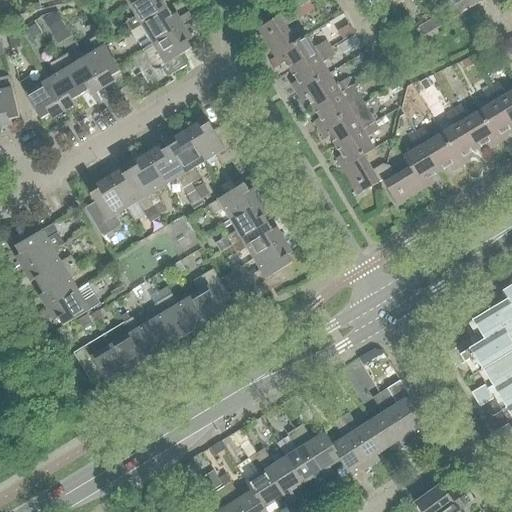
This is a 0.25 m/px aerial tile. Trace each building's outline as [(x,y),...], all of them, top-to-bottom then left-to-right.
[(130,32),(167,9),(163,2),(166,0),(138,0),(129,6),(135,17),(125,23),(130,32)] [(281,0),(288,11),(294,7),(300,17),(312,10),(307,0),(281,0)] [(463,0),(454,5),(460,14),(470,8),(465,0),(463,0)] [(152,45),(183,26),(175,14),(171,16),(167,9),(130,32),(135,40),(146,34),(152,45)] [(288,11),(275,19),(257,30),(274,57),(295,44),(294,43),(284,27),(294,21),(288,11)] [(65,27),(56,13),(43,21),(52,35),(65,27)] [(428,21),(433,30),(444,24),(438,15),(428,21)] [(417,28),(423,37),(433,30),(428,21),(417,28)] [(37,30),(33,24),(25,29),(29,36),(37,30)] [(183,26),(152,45),(142,51),(150,65),(151,66),(152,67),(153,68),(154,68),(156,69),(157,69),(159,68),(160,68),(166,78),(185,67),(179,56),(191,49),(186,41),(191,39),(183,26)] [(349,28),(339,35),(343,41),(353,34),(349,28)] [(354,35),(346,40),(352,49),(360,44),(354,35)] [(120,72),(97,36),(88,41),(95,51),(84,58),(102,89),(115,81),(112,77),(120,72)] [(284,62),(290,72),(329,49),(325,41),(313,49),(305,37),(294,43),(295,44),(274,57),(279,66),(284,62)] [(9,39),(11,50),(19,48),(17,38),(9,39)] [(291,85),(296,94),(328,75),(321,63),(334,56),(329,49),(290,72),(296,82),(291,85)] [(102,89),(84,58),(73,65),(66,54),(58,60),(80,96),(87,92),(90,96),(102,89)] [(465,69),(472,66),(468,59),(462,62),(465,69)] [(80,96),(58,60),(49,65),(56,75),(45,82),(63,112),(76,105),(73,101),(80,96)] [(307,99),(313,109),(352,86),(347,78),(335,86),(328,75),(296,94),(301,103),(307,99)] [(0,91),(0,127),(11,125),(10,121),(19,118),(11,88),(8,77),(0,78),(0,89),(0,91)] [(51,120),(63,112),(45,82),(33,88),(27,78),(18,84),(24,94),(41,121),(48,116),(51,120)] [(426,80),(419,84),(425,92),(431,88),(426,80)] [(389,89),(394,96),(401,92),(397,84),(389,89)] [(497,84),(489,88),(511,126),(511,91),(504,96),(497,84)] [(352,86),(313,109),(318,119),(313,122),(318,131),(362,105),(355,94),(356,93),(352,86)] [(489,105),(478,112),(498,144),(507,139),(504,133),(511,128),(511,126),(489,88),(482,93),(489,105)] [(329,137),(335,146),(374,123),(370,116),(369,116),(362,105),(318,131),(324,140),(329,137)] [(460,106),(452,111),(476,150),(486,144),(489,150),(498,144),(478,112),(467,119),(460,106)] [(452,128),(441,134),(461,167),(470,161),(466,156),(476,150),(452,111),(445,115),(452,128)] [(221,166),(241,154),(223,125),(213,131),(208,123),(200,128),(198,124),(185,131),(204,162),(215,155),(221,166)] [(374,123),(335,146),(341,156),(335,159),(341,168),(362,156),(373,150),(366,138),(378,130),(374,123)] [(422,129),(415,133),(439,173),(449,167),(452,172),(461,167),(441,134),(430,141),(422,129)] [(175,143),(168,147),(190,184),(199,179),(193,169),(204,162),(185,131),(173,139),(175,143)] [(403,157),(409,168),(410,168),(423,189),(433,184),(429,178),(439,173),(415,133),(408,138),(415,150),(403,157)] [(159,147),(146,155),(165,186),(176,179),(182,189),(190,184),(168,147),(161,151),(159,147)] [(136,166),(129,171),(151,208),(160,202),(154,192),(165,186),(146,155),(134,162),(136,166)] [(357,196),(382,181),(385,166),(382,165),(371,171),(362,156),(341,168),(357,196)] [(410,168),(409,168),(395,177),(389,166),(385,166),(382,181),(396,206),(423,189),(410,168)] [(120,171),(107,178),(126,209),(137,202),(143,213),(151,208),(129,171),(122,175),(120,171)] [(94,203),(84,209),(102,238),(121,226),(115,216),(126,209),(107,178),(95,186),(97,190),(90,195),(94,203)] [(195,192),(190,184),(182,189),(187,197),(195,192)] [(194,190),(200,200),(210,195),(203,184),(194,190)] [(244,184),(217,200),(207,207),(213,216),(223,209),(229,220),(260,201),(253,189),(248,192),(244,184)] [(229,220),(230,220),(236,231),(226,237),(231,246),(268,223),(264,217),(268,214),(260,201),(229,220)] [(160,202),(151,208),(157,216),(165,211),(160,202)] [(151,208),(143,213),(149,223),(158,218),(157,216),(151,208)] [(272,231),(268,223),(231,246),(236,255),(246,248),(253,259),(284,240),(276,228),(272,231)] [(15,257),(22,270),(53,251),(47,240),(57,234),(51,225),(41,231),(14,247),(19,255),(15,257)] [(224,239),(215,244),(221,253),(230,247),(224,239)] [(291,253),(284,240),(253,259),(260,270),(249,277),(261,296),(290,279),(284,268),(292,264),(287,256),(291,253)] [(60,262),(53,251),(22,270),(30,282),(34,280),(38,287),(75,265),(70,256),(60,262)] [(180,261),(170,268),(175,276),(185,270),(180,261)] [(38,296),(46,309),(77,290),(70,279),(80,273),(75,265),(38,287),(43,294),(38,296)] [(199,292),(188,298),(206,329),(219,322),(217,317),(224,313),(219,305),(229,299),(212,270),(193,281),(199,292)] [(123,285),(110,293),(113,298),(126,290),(123,285)] [(511,285),(501,292),(506,301),(492,309),(511,340),(511,338),(511,285)] [(162,300),(171,295),(166,287),(157,292),(162,300)] [(77,290),(46,309),(54,321),(58,319),(62,327),(89,311),(89,310),(99,304),(93,295),(83,301),(77,290)] [(194,337),(206,329),(188,298),(177,305),(171,295),(162,300),(184,337),(191,332),(194,337)] [(177,341),(184,337),(162,300),(153,305),(160,315),(149,322),(167,353),(180,345),(177,341)] [(508,424),(494,432),(499,440),(511,432),(511,341),(511,340),(492,309),(463,327),(470,340),(447,354),(456,368),(469,360),(484,385),(470,393),(479,407),(493,399),(508,424)] [(132,318),(123,323),(145,360),(152,356),(155,360),(167,353),(149,322),(138,328),(132,318)] [(138,364),(145,360),(123,323),(103,335),(128,376),(141,368),(138,364)] [(103,335),(92,342),(73,353),(90,382),(101,376),(106,384),(113,380),(116,384),(128,376),(103,335)] [(374,350),(358,359),(360,362),(362,366),(383,354),(381,351),(374,350)] [(415,431),(426,424),(409,397),(397,405),(387,389),(379,394),(410,442),(418,437),(415,431)] [(401,447),(410,442),(379,394),(372,399),(381,414),(370,422),(387,448),(398,441),(401,447)] [(376,455),(387,448),(370,422),(358,429),(348,414),(341,418),(371,466),(380,461),(376,455)] [(363,472),(371,466),(341,418),(333,423),(343,438),(332,445),(331,446),(340,460),(340,461),(348,473),(359,466),(363,472)] [(329,467),(340,461),(340,460),(331,446),(332,445),(324,433),(312,441),(302,425),(294,430),(325,478),(333,473),(329,467)] [(296,450),(285,458),(302,485),(313,478),(316,483),(317,483),(325,478),(294,430),(287,435),(296,450)] [(291,492),(302,485),(285,458),(273,465),(264,450),(256,455),(286,503),(295,497),(291,492)] [(245,483),(251,491),(251,490),(263,509),(264,508),(274,502),(278,508),(286,503),(256,455),(248,459),(258,475),(245,483)] [(196,457),(188,462),(193,468),(200,463),(196,457)] [(325,478),(317,483),(323,491),(330,486),(325,478)] [(266,511),(264,508),(263,509),(251,490),(251,491),(240,498),(230,483),(223,488),(238,511),(266,511)] [(440,484),(414,503),(420,511),(441,511),(459,499),(453,491),(448,495),(440,484)] [(238,511),(223,488),(221,488),(215,492),(225,508),(217,511),(238,511)] [(441,511),(460,511),(459,511),(465,507),(459,499),(441,511)]
